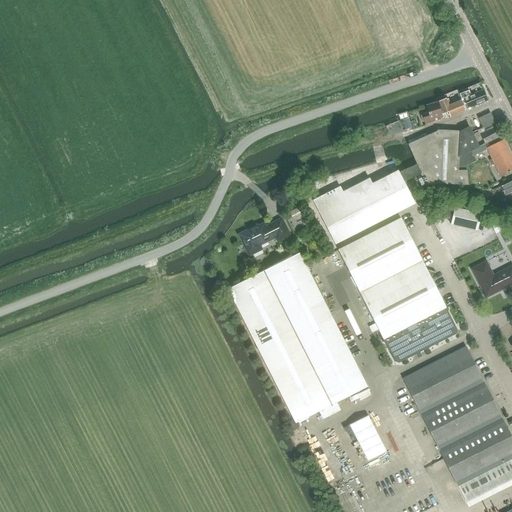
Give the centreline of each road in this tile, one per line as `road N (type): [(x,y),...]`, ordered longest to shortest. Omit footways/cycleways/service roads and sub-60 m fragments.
road 1 (unclassified): [(0,312),(189,238),(207,220),(237,151),(262,131),(478,57)]
road 2 (unclassified): [(324,271),(379,379)]
